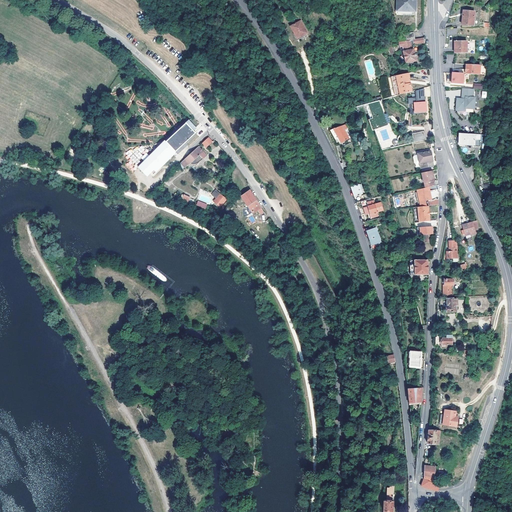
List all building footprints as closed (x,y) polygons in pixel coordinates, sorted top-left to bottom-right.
[(414,11),(414,0),(397,0),(397,10),(414,11)] [(461,24),(469,25),(473,26),(474,12),(463,11),(461,24)] [(300,21),(290,26),(294,33),(293,34),(296,40),(303,36),(301,34),(306,31),(304,27),(300,21)] [(404,33),(405,41),(414,39),(413,32),(404,33)] [(466,41),(454,41),(454,53),(466,53),(466,41)] [(407,45),(401,46),(402,52),(403,52),(405,63),(415,61),(413,49),(408,51),(407,45)] [(141,78),(145,74),(132,62),(129,65),(141,78)] [(479,65),(465,64),(465,73),(479,74),(479,65)] [(408,72),(391,76),(390,77),(394,96),(412,91),(412,87),(410,87),(409,84),(407,84),(406,79),(409,79),(408,72)] [(463,83),(463,73),(452,73),(451,83),(463,83)] [(413,103),(425,103),(425,101),(424,101),(423,88),(415,90),(415,97),(407,98),(408,104),(413,103)] [(472,89),(462,88),(462,99),(457,99),(456,110),(465,110),(465,108),(474,108),(474,97),(472,97),(472,89)] [(383,103),(382,100),(366,104),(372,128),(386,124),(380,105),(383,103)] [(425,103),(413,103),(414,112),(426,111),(425,103)] [(153,169),(155,171),(175,151),(176,152),(186,143),(196,134),(193,130),(192,129),(191,128),(186,122),(184,123),(157,149),(156,149),(144,161),(137,168),(146,176),(153,169)] [(348,136),(351,135),(347,128),(348,128),(345,122),(333,128),(341,142),(349,138),(348,136)] [(410,138),(411,143),(425,140),(423,132),(412,134),(413,138),(410,138)] [(480,134),(459,133),(459,144),(474,145),(474,146),(479,147),(480,134)] [(211,140),(208,137),(202,143),(205,146),(211,141),(211,140)] [(186,143),(176,152),(178,154),(187,145),(186,143)] [(194,149),(181,162),(185,167),(189,163),(192,161),(194,164),(197,161),(198,161),(202,158),(203,158),(206,155),(202,151),(199,146),(195,150),(194,149)] [(420,169),(433,166),(430,151),(417,153),(417,155),(414,155),(413,158),(414,163),(416,164),(419,164),(420,169)] [(347,160),(340,163),(342,169),(350,167),(347,160)] [(432,171),(421,173),(423,178),(422,180),(422,182),(423,183),(425,188),(431,186),(431,182),(433,181),(434,181),(432,171)] [(359,184),(350,187),(354,196),(362,194),(359,184)] [(438,199),(438,196),(436,197),(434,188),(428,189),(429,197),(427,197),(428,201),(433,201),(434,200),(438,199)] [(260,207),(249,189),(240,195),(252,212),(260,207)] [(221,193),(214,200),(219,206),(226,199),(221,193)] [(184,194),(181,199),(187,202),(190,197),(184,194)] [(373,200),(366,202),(367,205),(367,206),(370,215),(370,214),(371,217),(378,215),(373,200)] [(198,201),(196,206),(206,209),(207,204),(198,201)] [(429,206),(417,207),(418,215),(430,213),(429,206)] [(430,213),(418,215),(418,222),(430,220),(430,213)] [(478,226),(476,220),(462,225),(464,230),(462,231),(464,235),(466,234),(466,235),(471,233),(472,235),(478,233),(477,231),(476,232),(475,228),(478,226)] [(432,226),(420,227),(420,235),(422,234),(427,234),(432,234),(432,226)] [(375,228),(367,231),(372,245),(380,242),(375,228)] [(447,258),(457,258),(457,249),(459,248),(458,242),(454,242),(453,241),(452,241),(449,241),(449,248),(452,249),(452,251),(447,252),(447,258)] [(428,275),(427,260),(410,260),(410,275),(428,275)] [(441,261),(439,272),(453,272),(453,260),(441,261)] [(443,295),(451,296),(451,286),(453,285),(453,280),(444,280),(444,285),(443,285),(443,295)] [(446,306),(446,312),(455,312),(455,306),(457,306),(457,301),(454,300),(454,299),(447,299),(447,306),(446,306)] [(446,318),(437,318),(437,326),(445,327),(446,318)] [(440,346),(443,347),(443,345),(449,345),(450,336),(445,336),(441,336),(440,346)] [(419,369),(424,369),(425,353),(411,352),(410,366),(419,367),(419,369)] [(422,389),(408,390),(410,406),(416,406),(416,402),(420,401),(422,389)] [(443,416),(442,425),(456,427),(457,420),(455,420),(455,418),(455,413),(444,411),(443,416)] [(435,431),(428,430),(427,444),(433,445),(438,445),(440,431),(435,431)] [(424,465),(424,479),(434,482),(435,480),(435,465),(424,465)] [(421,486),(428,489),(429,488),(437,491),(438,488),(439,484),(434,482),(424,479),(421,486)] [(393,501),(383,501),(383,511),(385,511),(391,511),(392,511),(393,501)]
